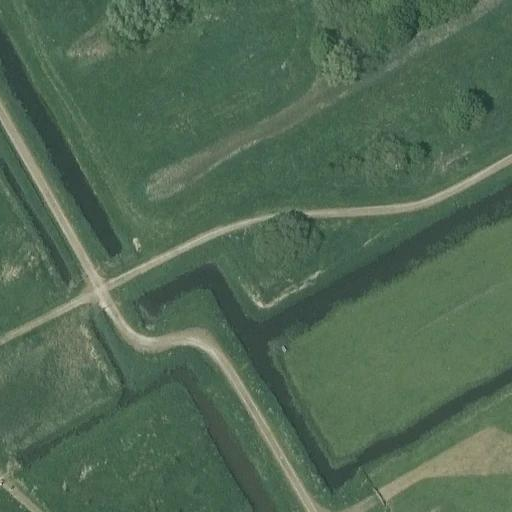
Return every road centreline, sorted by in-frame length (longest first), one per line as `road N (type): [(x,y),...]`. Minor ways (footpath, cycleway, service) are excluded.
road 1 (track): [(313,511),(210,346),(190,337),(151,342),(100,292),(0,110)]
road 2 (track): [(100,292),(212,239),(275,222),(426,208),(511,160)]
